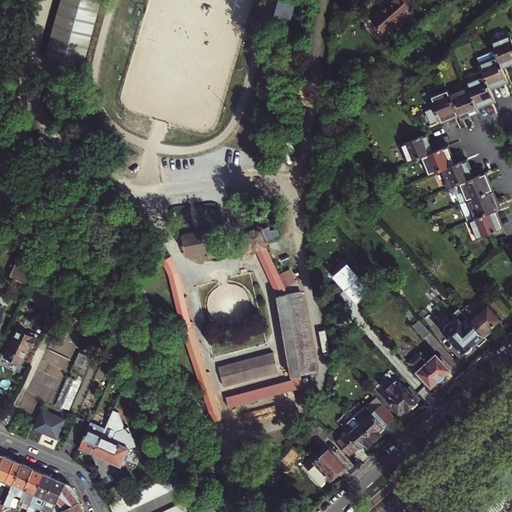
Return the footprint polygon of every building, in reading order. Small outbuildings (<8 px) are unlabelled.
[(103,0),(62,0),(47,56),(85,66),(103,0)] [(298,0),(280,0),(275,20),(292,25),(298,0)] [(415,5),(411,0),(394,0),(387,6),(389,8),(385,11),(384,10),(374,19),(387,34),(414,10),(412,8),(415,5)] [(511,38),(510,34),(492,41),(498,56),(504,69),(511,65),(511,38)] [(271,59),(262,56),(258,70),(267,72),(271,59)] [(485,75),(492,90),(509,83),(504,69),(498,56),(480,63),(485,75)] [(479,109),(497,102),(492,90),(485,75),(468,82),(469,86),(479,109)] [(451,94),(460,116),(462,121),(480,113),(479,109),(469,86),(451,94)] [(443,123),(460,116),(451,94),(449,89),(432,97),(443,123)] [(239,138),(254,144),(261,125),(245,120),(239,138)] [(410,164),(423,158),(436,153),(429,134),(402,145),(410,164)] [(450,147),(436,153),(423,158),(430,176),(443,170),(457,164),(450,147)] [(475,177),(469,160),(457,164),(443,170),(449,188),(461,183),(475,177)] [(469,201),(495,191),(487,172),(475,177),(461,183),(469,201)] [(502,209),(495,191),(469,201),(476,219),(499,210),(502,209)] [(478,239),(506,228),(499,210),(476,219),(471,221),(478,239)] [(258,251),(278,293),(287,289),(267,245),(269,241),(275,239),(269,227),(264,229),(258,227),(249,232),(247,236),(249,240),(237,245),(241,254),(254,248),(257,249),(258,251)] [(184,239),(187,255),(222,248),(219,230),(212,231),(213,234),(184,239)] [(17,279),(30,285),(38,268),(34,263),(26,259),(17,279)] [(358,303),(374,289),(348,261),(333,275),(358,303)] [(30,285),(24,296),(58,313),(66,297),(38,268),(30,285)] [(180,273),(170,275),(183,330),(207,400),(217,422),(224,420),(193,327),(180,273)] [(292,380),(227,398),(230,408),(235,407),(238,416),(263,410),(260,400),(292,391),(296,390),(298,387),(300,384),(302,381),(303,378),(303,374),(289,294),(282,295),(279,297),(293,379),(292,380)] [(472,320),(486,336),(494,329),(492,327),(503,318),(490,304),(472,320)] [(472,320),(460,307),(442,322),(454,344),(458,344),(467,353),(473,349),(475,347),(473,345),(477,341),(481,345),(488,338),(486,336),(472,320)] [(432,331),(427,326),(422,320),(415,326),(425,337),(432,331)] [(20,329),(7,357),(22,365),(30,347),(33,348),(38,337),(20,329)] [(414,363),(420,370),(433,385),(454,367),(443,354),(437,360),(429,350),(414,363)] [(93,358),(81,352),(72,372),(74,373),(72,378),(70,377),(57,404),(70,410),(93,358)] [(219,367),(224,387),(279,372),(274,353),(219,367)] [(120,361),(119,359),(114,357),(108,372),(114,375),(120,361)] [(418,400),(397,376),(386,386),(393,393),(389,396),(404,412),(412,405),(415,405),(418,403),(417,401),(418,400)] [(357,417),(377,439),(384,433),(380,430),(385,425),(374,413),(369,407),(357,417)] [(380,408),(374,413),(385,425),(391,420),(380,408)] [(66,420),(44,410),(36,428),(58,438),(66,420)] [(370,445),(377,439),(357,417),(356,416),(349,422),(353,427),(338,441),(352,457),(363,447),(365,448),(369,444),(370,445)] [(86,420),(79,417),(68,442),(75,446),(86,420)] [(319,420),(310,434),(320,445),(332,434),(328,429),(319,420)] [(95,454),(103,436),(106,429),(93,423),(82,448),(95,454)] [(103,436),(95,454),(123,467),(130,450),(136,449),(132,429),(118,432),(114,441),(103,436)] [(348,467),(332,450),(319,462),(313,470),(326,485),(334,479),(348,467)] [(23,464),(5,456),(0,465),(0,478),(14,485),(23,464)] [(22,488),(26,490),(35,469),(23,464),(14,485),(5,506),(2,511),(9,511),(15,501),(12,500),(14,497),(19,496),(22,488)] [(35,469),(26,490),(19,505),(23,506),(25,503),(31,506),(45,473),(35,469)] [(35,511),(37,508),(42,510),(55,478),(45,473),(31,506),(28,511),(35,511)] [(162,481),(168,493),(175,489),(170,477),(162,481)] [(55,478),(42,510),(40,511),(53,511),(66,483),(55,478)] [(161,496),(168,493),(162,481),(155,484),(161,496)] [(53,511),(60,511),(61,511),(81,502),(75,489),(71,485),(66,483),(53,511)] [(161,496),(155,484),(148,487),(154,499),(161,496)] [(154,499),(148,487),(142,490),(148,502),(154,499)] [(148,502),(142,490),(136,493),(142,505),(148,502)] [(142,505),(136,493),(129,496),(135,508),(142,505)] [(123,499),(127,507),(129,511),(135,508),(129,496),(123,499)] [(111,505),(114,511),(115,511),(127,507),(123,499),(111,505)] [(191,500),(185,503),(190,511),(194,511),(197,511),(196,509),(191,500)] [(221,511),(209,501),(203,506),(196,509),(197,511),(194,511),(221,511)] [(61,511),(84,511),(86,511),(81,502),(61,511)] [(190,511),(185,503),(179,505),(182,511),(190,511)]
